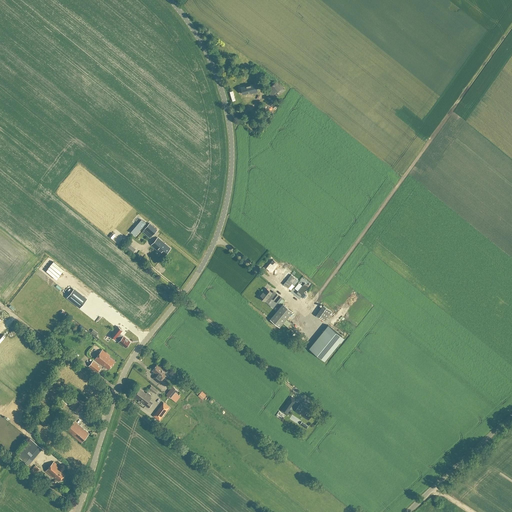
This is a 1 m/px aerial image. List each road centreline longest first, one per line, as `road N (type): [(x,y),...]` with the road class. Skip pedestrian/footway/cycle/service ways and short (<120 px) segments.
road 1 (tertiary): [(78,511),(121,381),(207,256),(230,184),(223,90),(169,0)]
road 2 (unknown): [(181,296),(297,393)]
road 3 (unclassified): [(407,511),(511,415)]
